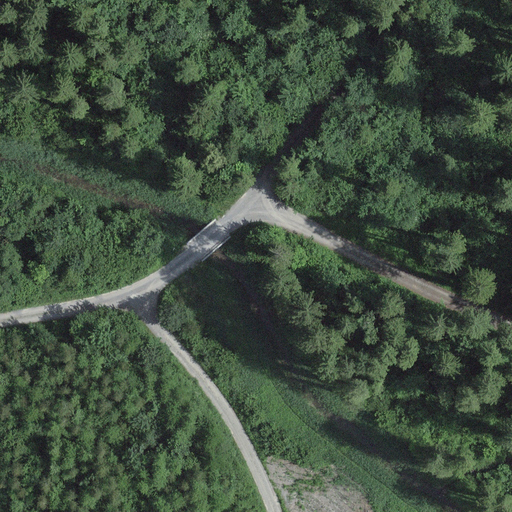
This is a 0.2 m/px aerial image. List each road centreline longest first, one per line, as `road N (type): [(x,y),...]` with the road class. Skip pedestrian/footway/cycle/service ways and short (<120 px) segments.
road 1 (track): [(511,323),(250,199)]
road 2 (track): [(250,199),(161,281),(115,299),(0,320)]
road 3 (track): [(138,292),(235,416),(278,511)]
road 4 (track): [(402,0),(321,116),(250,199)]
